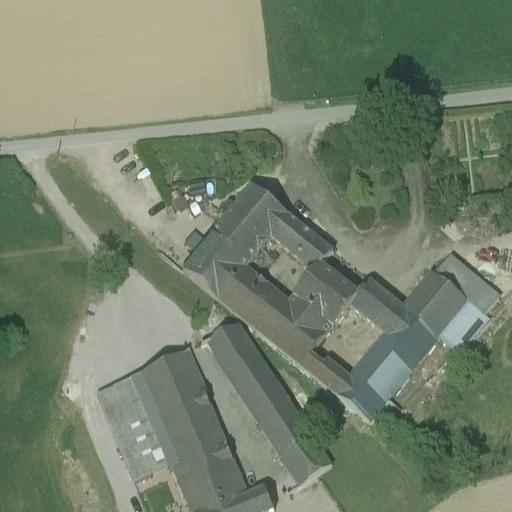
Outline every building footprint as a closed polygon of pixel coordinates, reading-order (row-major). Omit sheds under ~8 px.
[(260,186),(187,275),(294,369),(324,339),(285,306),(239,269),(265,237),(310,270),(318,259),(328,251),(285,219),(291,211),(260,186)] [(310,270),(285,306),(324,339),(362,293),(318,259),(310,270)] [(324,339),(294,369),(365,430),(414,374),(431,388),(488,322),(431,272),(402,305),(372,279),(362,293),(324,339)] [(235,328),(200,352),(296,495),(331,471),(235,328)] [(187,355),(133,382),(164,458),(220,434),(187,355)] [(133,382),(81,408),(120,494),(170,471),(164,458),(133,382)] [(220,434),(164,458),(170,471),(187,511),(221,511),(248,501),(220,434)] [(305,498),(313,511),(338,511),(342,510),(327,485),(305,498)] [(248,501),(221,511),(272,511),(265,494),(248,501)]
